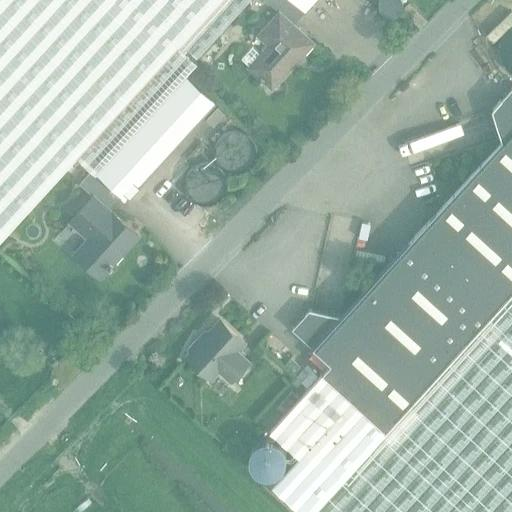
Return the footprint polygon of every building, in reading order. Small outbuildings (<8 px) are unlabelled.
[(106,209),(118,195),(98,176),(186,81),(184,78),(197,62),(184,51),(186,49),(196,58),(248,0),(0,0),(0,238),(76,157),(91,171),(79,183),(93,196),(106,209)] [(290,0),(263,0),(278,13),(257,35),(266,44),(259,54),(251,47),(240,59),(247,66),(246,67),(249,70),(257,77),(255,79),(259,83),(261,80),(270,89),(312,44),(292,26),(304,12),(290,0)] [(290,0),(304,12),(315,0),(290,0)] [(118,195),(125,202),(213,106),(186,81),(98,176),(118,195)] [(299,457),(272,488),(299,511),(312,511),(511,293),(511,87),(492,109),(502,140),(341,317),(310,309),(293,329),(331,364),(299,399),(297,402),(285,415),(270,431),(299,457)] [(93,196),(70,222),(87,238),(73,255),(99,278),(109,268),(111,270),(113,267),(111,265),(120,256),(117,253),(133,234),(106,209),(93,196)] [(511,511),(511,293),(312,511),(511,511)] [(189,353),(187,356),(211,378),(219,370),(231,381),(249,362),(236,351),(244,342),(220,320),(200,342),(195,341),(188,348),(189,353)] [(293,373),(299,366),(292,359),(285,366),(293,373)] [(293,393),(278,408),(285,415),(297,402),(299,399),(293,393)]
